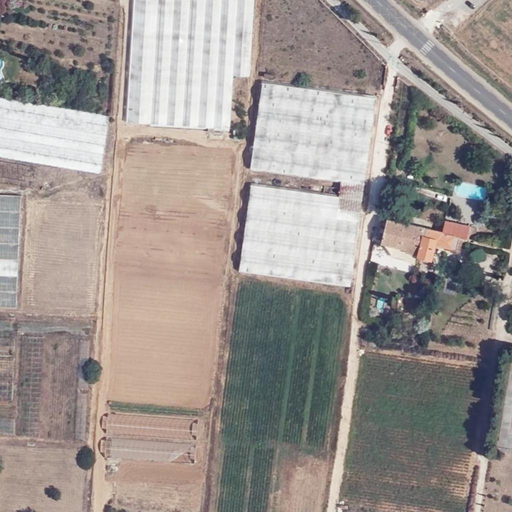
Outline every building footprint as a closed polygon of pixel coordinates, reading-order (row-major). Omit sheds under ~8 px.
[(133,0),(128,95),(231,101),(233,74),(249,76),(253,0),(133,0)] [(376,95),(262,79),(238,270),(350,284),(376,95)] [(229,128),(231,101),(128,95),(126,122),(229,128)] [(109,116),(0,97),(0,156),(99,173),(109,116)] [(0,308),(17,309),(23,196),(0,195),(0,308)] [(430,227),(391,218),(390,228),(381,226),(379,241),(386,242),(410,248),(411,251),(425,255),(430,227)] [(466,235),(472,236),(474,225),(450,219),(448,231),(466,235)] [(448,231),(430,227),(425,255),(437,257),(440,243),(463,249),(466,235),(448,231)] [(384,254),(423,263),(425,255),(411,251),(410,248),(386,242),(384,254)] [(401,306),(402,296),(391,296),(391,306),(401,306)]
